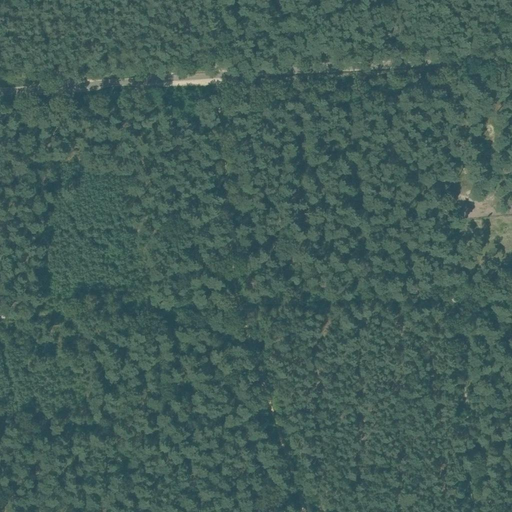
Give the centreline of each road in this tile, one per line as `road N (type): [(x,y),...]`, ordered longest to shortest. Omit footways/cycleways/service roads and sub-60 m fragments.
road 1 (unclassified): [(511,58),(219,78)]
road 2 (unclassified): [(0,92),(219,78)]
